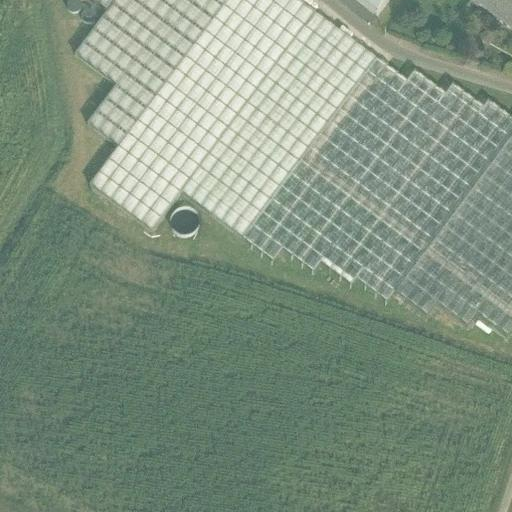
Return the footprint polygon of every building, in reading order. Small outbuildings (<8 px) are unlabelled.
[(118,0),(105,18),(74,59),(115,90),(87,129),(118,152),(230,0),(118,0)] [(81,0),(105,18),(118,0),(81,0)] [(230,0),(118,152),(89,190),(152,236),(180,198),(242,244),(376,64),(289,0),(230,0)] [(354,0),(375,16),(388,0),(354,0)] [(511,0),(485,0),(479,7),(511,33),(511,0)] [(376,64),(242,244),(273,267),(282,254),(313,277),(320,268),(351,290),(355,284),(386,307),(393,297),(511,138),(511,124),(487,106),(482,113),(451,90),(444,99),(413,77),(406,87),(376,64)] [(511,138),(393,297),(425,321),(435,309),(466,331),(475,319),(506,342),(511,334),(511,138)]
